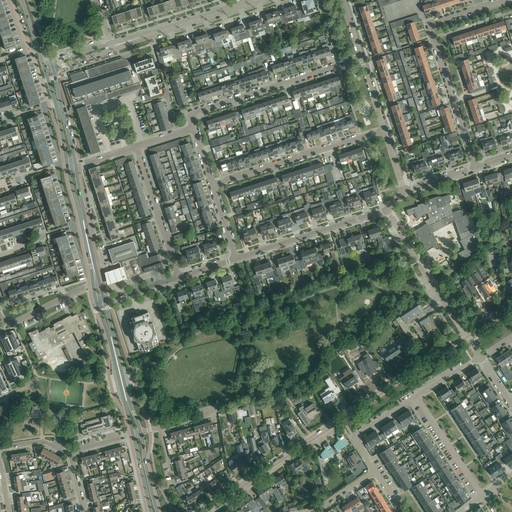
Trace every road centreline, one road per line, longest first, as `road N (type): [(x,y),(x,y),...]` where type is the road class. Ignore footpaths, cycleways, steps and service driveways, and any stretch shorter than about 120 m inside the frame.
road 1 (residential): [(466,337),(204,511)]
road 2 (unclassified): [(475,167),(430,26),(503,0)]
road 3 (unclassified): [(193,128),(191,114),(361,57)]
road 4 (unclassified): [(212,185),(385,128)]
road 5 (residential): [(236,258),(385,209)]
road 6 (residential): [(466,337),(385,209)]
road 7 (tertiary): [(104,300),(75,164)]
road 8 (tertiary): [(140,432),(104,300)]
road 9 (unclassified): [(177,276),(136,146)]
road 10 (tertiary): [(97,303),(132,434)]
road 11 (residential): [(482,496),(415,396)]
